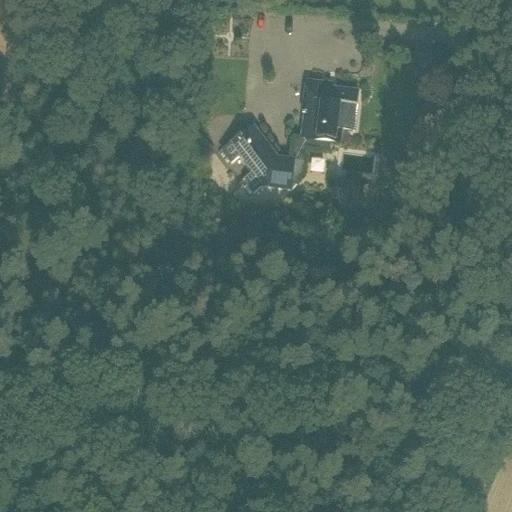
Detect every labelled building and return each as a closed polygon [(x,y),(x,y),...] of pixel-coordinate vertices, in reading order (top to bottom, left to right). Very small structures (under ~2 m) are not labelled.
[(423,74),(433,74),(433,57),(423,56),(423,74)] [(359,93),(346,92),(306,87),(304,101),(306,101),(302,141),(340,145),(341,131),(354,133),(359,93)] [(253,129),(231,146),(221,154),(231,168),(241,160),(253,175),(255,178),(277,161),(253,129)] [(216,154),(207,143),(190,156),(199,168),(216,154)] [(295,160),(295,163),(277,161),(255,178),(253,175),(243,183),(253,196),(263,188),(291,191),(304,179),(308,145),(296,144),(294,160),(295,160)] [(360,186),(362,178),(349,175),(347,183),(360,186)]
